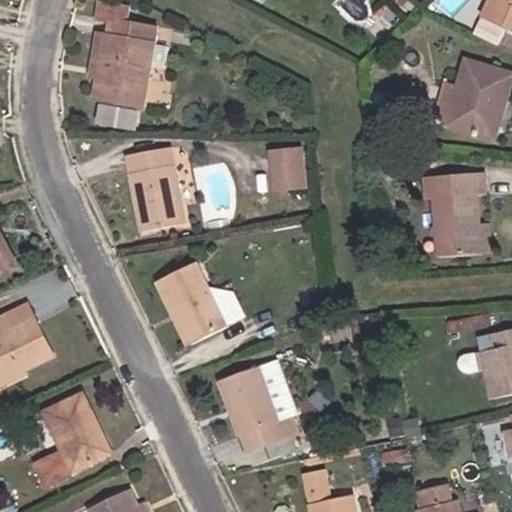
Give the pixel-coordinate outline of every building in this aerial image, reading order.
[(225,0),(242,15),(254,0),(225,0)] [(511,8),(501,32),(483,25),(474,46),(511,64),(511,8)] [(100,47),(96,61),(121,68),(125,53),(108,49),(112,34),(93,30),(90,44),(100,47)] [(146,58),(125,53),(121,68),(96,61),(87,100),(81,124),(127,136),(146,58)] [(79,98),(87,100),(96,61),(88,61),(79,98)] [(441,157),(478,170),(488,136),(496,138),(507,104),(463,89),(441,157)] [(487,172),(496,138),(488,136),(478,170),(487,172)] [(263,184),(266,205),(275,205),(277,220),(297,218),(294,181),(263,184)] [(116,191),(118,204),(160,199),(159,185),(116,191)] [(169,259),(160,199),(118,204),(126,265),(169,259)] [(428,286),(471,284),(469,251),(468,227),(477,226),(476,203),(415,207),(416,229),(423,229),(428,286)] [(268,221),(277,220),(275,205),(266,205),(268,221)] [(469,251),(471,284),(480,283),(480,251),(469,251)] [(0,306),(10,302),(0,279),(0,306)] [(148,316),(177,379),(212,362),(185,299),(148,316)] [(0,412),(10,408),(42,394),(23,354),(0,366),(0,412)] [(468,369),(480,429),(511,422),(511,361),(468,369)] [(209,417),(229,471),(232,471),(239,486),(283,470),(283,468),(277,451),(266,455),(247,404),(209,417)] [(10,408),(0,412),(0,424),(13,418),(10,408)] [(20,501),(25,511),(56,511),(58,511),(57,506),(96,487),(68,429),(29,447),(47,487),(20,501)] [(283,470),(239,486),(244,500),(289,484),(283,470)]
